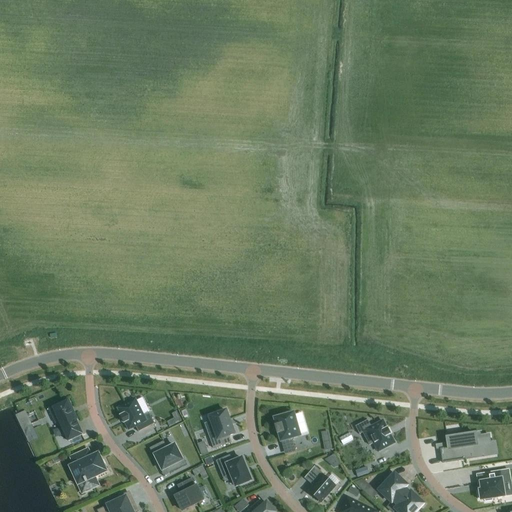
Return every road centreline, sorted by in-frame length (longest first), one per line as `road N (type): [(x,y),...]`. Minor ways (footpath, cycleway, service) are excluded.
road 1 (residential): [(88,354),(91,403),(110,451),(134,468),(161,511)]
road 2 (unclassified): [(88,354),(253,370)]
road 3 (unclassified): [(253,370),(414,388)]
road 4 (residential): [(253,370),(253,441),(299,511)]
road 5 (residential): [(467,511),(425,471),(416,450),(414,388)]
